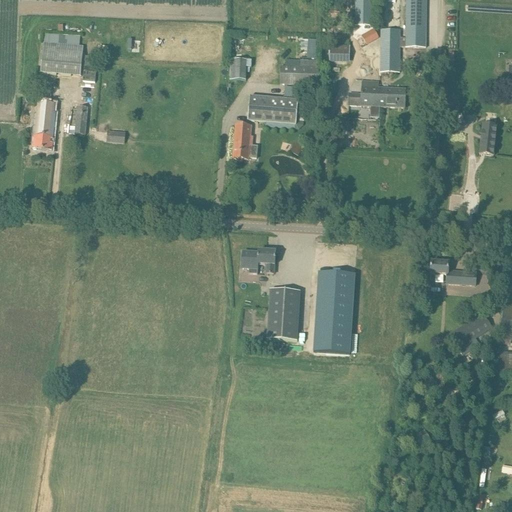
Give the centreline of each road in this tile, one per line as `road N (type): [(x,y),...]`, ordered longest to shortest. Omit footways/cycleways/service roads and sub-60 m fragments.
road 1 (unclassified): [(0,210),(511,242)]
road 2 (unknown): [(440,0),(432,237)]
